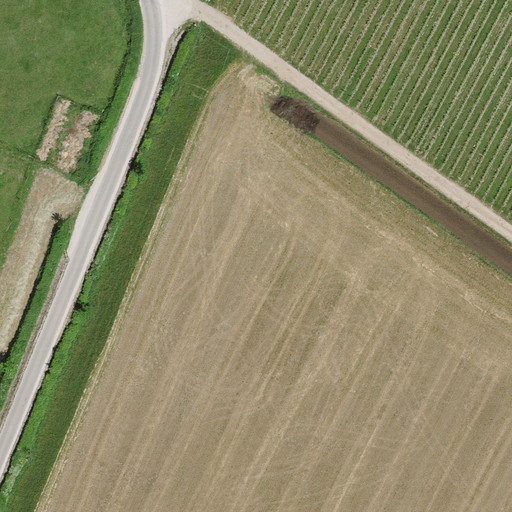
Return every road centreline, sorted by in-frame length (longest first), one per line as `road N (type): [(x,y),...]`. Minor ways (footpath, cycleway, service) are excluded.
road 1 (track): [(227,26),(189,79),(14,511)]
road 2 (unclassified): [(0,453),(149,78),(150,0)]
road 3 (track): [(153,12),(200,7),(511,230)]
